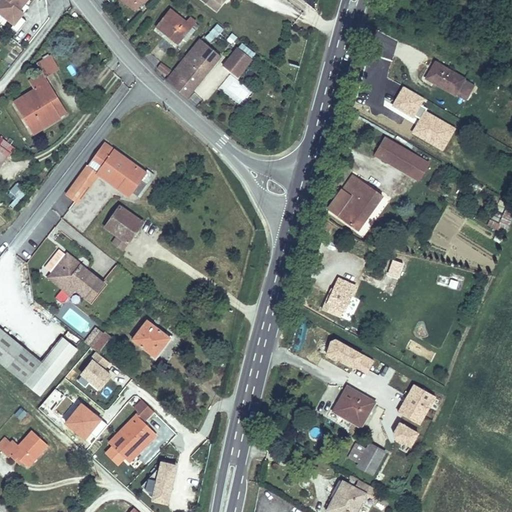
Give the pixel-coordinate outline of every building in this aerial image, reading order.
[(26,22),(20,17),(17,14),(20,10),(25,4),(28,7),(34,0),(1,0),(0,2),(0,14),(14,25),(11,29),(17,34),(26,22)] [(136,16),(148,0),(116,0),(136,16)] [(203,0),(216,10),(224,0),(203,0)] [(170,10),(156,26),(178,44),(182,39),(191,27),(195,23),(190,18),(186,23),(170,10)] [(193,29),(191,27),(182,39),(184,40),(193,29)] [(208,35),(199,46),(204,51),(210,44),(214,40),(208,35)] [(200,47),(190,59),(207,74),(223,55),(210,44),(204,51),(200,47)] [(238,80),(253,61),(237,48),(222,67),(238,80)] [(32,135),(61,117),(51,101),(58,98),(45,77),(58,69),(50,56),(36,64),(42,73),(39,75),(29,81),(34,90),(14,103),(32,135)] [(170,82),(187,98),(207,74),(190,59),(170,82)] [(167,77),(172,71),(160,62),(155,69),(167,77)] [(467,79),(439,63),(432,74),(460,90),(467,79)] [(42,73),(36,64),(34,66),(39,75),(42,73)] [(51,101),(61,117),(67,114),(58,98),(51,101)] [(414,172),(422,156),(386,136),(377,152),(414,172)] [(120,188),(128,193),(128,192),(136,198),(145,186),(137,180),(142,174),(140,172),(141,171),(133,165),(132,166),(130,165),(131,164),(104,144),(88,166),(115,186),(117,183),(122,186),(120,188)] [(0,166),(10,153),(0,146),(0,166)] [(358,175),(347,190),(356,197),(368,182),(358,175)] [(80,176),(75,183),(86,191),(92,184),(80,176)] [(347,190),(333,209),(364,231),(389,196),(368,182),(356,197),(347,190)] [(75,183),(66,194),(77,202),(86,191),(75,183)] [(117,183),(115,186),(127,194),(128,193),(120,188),(122,186),(117,183)] [(143,223),(120,208),(106,228),(118,236),(112,244),(123,251),(143,223)] [(86,299),(99,283),(80,267),(78,269),(75,267),(77,265),(64,255),(63,253),(45,276),(59,287),(64,281),(70,286),(86,299)] [(333,289),(327,302),(340,309),(345,301),(349,303),(359,283),(343,275),(335,290),(333,289)] [(456,290),(459,282),(450,280),(448,288),(456,290)] [(70,286),(64,281),(59,287),(66,292),(70,286)] [(158,346),(166,336),(147,322),(133,340),(155,358),(162,349),(158,346)] [(105,332),(92,349),(98,354),(111,337),(105,332)] [(0,334),(0,366),(23,385),(39,365),(0,334)] [(170,339),(166,336),(158,346),(162,349),(170,339)] [(86,370),(94,361),(87,355),(79,365),(86,370)] [(382,399),(358,385),(342,415),(367,427),(382,399)] [(143,401),(136,409),(140,413),(147,421),(155,412),(143,401)] [(140,413),(137,415),(145,423),(147,421),(140,413)] [(145,423),(137,415),(109,444),(128,463),(156,435),(145,423)] [(5,451),(3,453),(9,458),(11,457),(14,454),(22,462),(28,467),(48,446),(33,432),(19,447),(14,441),(11,445),(5,451)] [(0,446),(5,451),(11,445),(5,439),(0,444),(0,446)] [(364,461),(378,468),(390,447),(375,440),(364,461)] [(14,454),(11,457),(19,465),(22,462),(14,454)] [(156,457),(149,498),(171,501),(178,460),(156,457)] [(342,472),(333,488),(337,490),(347,474),(342,472)] [(333,488),(327,498),(349,510),(363,483),(347,474),(337,490),(333,488)]
